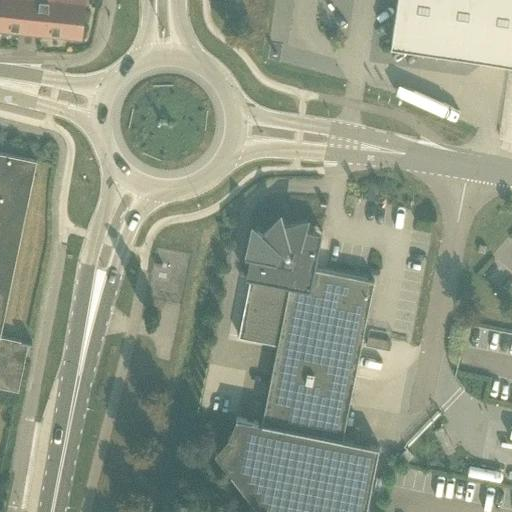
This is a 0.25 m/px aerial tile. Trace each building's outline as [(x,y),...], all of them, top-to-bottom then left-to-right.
[(0,0),(0,27),(81,36),(85,4),(64,2),(47,0),(0,0)] [(511,0),(397,0),(391,46),(511,64),(511,65),(511,0)] [(0,386),(18,390),(24,360),(20,360),(24,342),(32,344),(32,342),(22,340),(22,341),(0,336),(0,335),(1,329),(6,304),(7,305),(7,303),(6,303),(13,272),(14,272),(14,270),(13,270),(21,237),(20,237),(26,206),(27,206),(27,205),(27,204),(33,173),(34,173),(37,160),(0,152),(0,386)] [(365,511),(379,446),(377,446),(343,439),(374,280),(315,268),(321,241),(313,240),(314,231),(303,229),(303,225),(302,224),(302,225),(282,227),(281,222),(279,222),(280,223),(262,235),(258,232),(257,233),(258,234),(247,255),(245,255),(245,256),(251,257),(247,275),(246,275),(246,277),(250,277),(239,337),(278,344),(262,423),(236,418),(229,437),(216,452),(262,511),(365,511)] [(370,337),(369,353),(390,354),(390,338),(370,337)]
